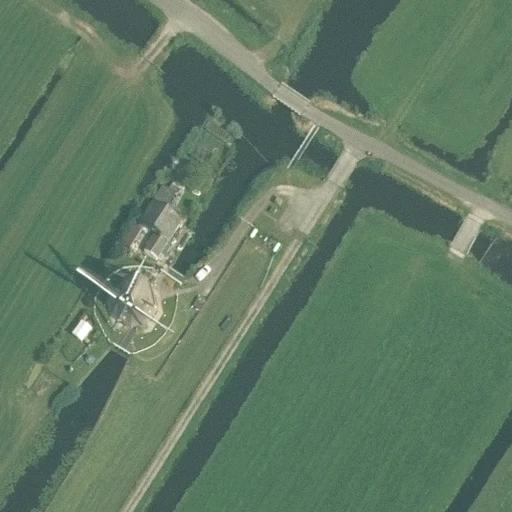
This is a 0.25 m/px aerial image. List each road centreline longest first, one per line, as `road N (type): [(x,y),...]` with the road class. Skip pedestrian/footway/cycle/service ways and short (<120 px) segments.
road 1 (unclassified): [(511,220),(304,111),(154,0)]
road 2 (track): [(323,202),(123,511)]
